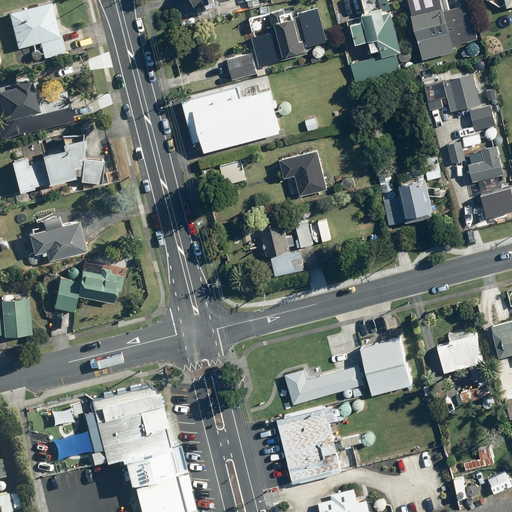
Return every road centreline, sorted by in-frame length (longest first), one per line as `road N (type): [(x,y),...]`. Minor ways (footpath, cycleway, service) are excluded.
road 1 (tertiary): [(202,333),(118,0)]
road 2 (residential): [(511,254),(202,333)]
road 3 (residential): [(202,333),(0,379)]
